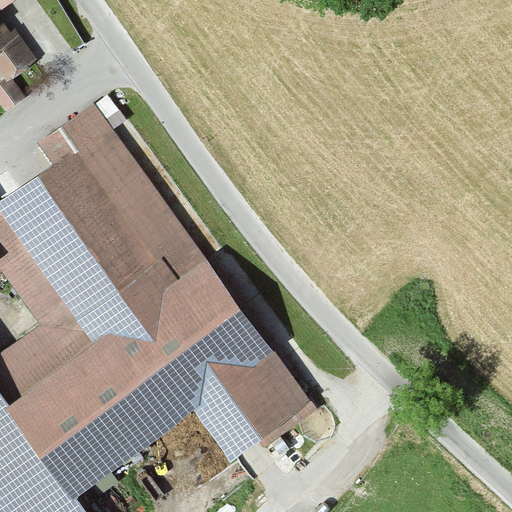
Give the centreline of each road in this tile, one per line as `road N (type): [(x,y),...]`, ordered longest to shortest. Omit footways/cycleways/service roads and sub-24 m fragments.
road 1 (unclassified): [(89,0),(293,279),(511,492)]
road 2 (unknown): [(59,91),(214,250),(314,378)]
